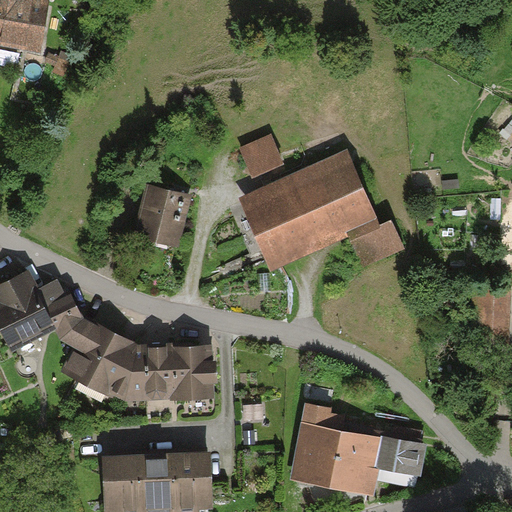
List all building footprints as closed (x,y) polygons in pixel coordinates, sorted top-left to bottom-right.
[(0,0),(0,34),(67,43),(72,0),(0,0)] [(282,163),(271,139),(243,151),(253,175),(282,163)] [(370,210),(349,164),(250,208),(271,255),(370,210)] [(197,192),(152,181),(140,230),(185,241),(197,192)] [(402,243),(392,221),(352,240),(362,262),(402,243)] [(0,284),(0,299),(2,304),(0,304),(0,324),(12,348),(57,325),(63,337),(81,345),(68,370),(126,398),(211,394),(209,348),(173,349),(173,345),(138,347),(74,314),(57,280),(37,290),(26,271),(0,284)] [(505,292),(476,290),(475,313),(483,314),(481,344),(503,345),(505,292)] [(334,406),(306,401),(293,477),(375,492),(377,481),(417,488),(420,474),(423,475),(429,441),(345,426),(347,414),(333,411),(334,406)] [(256,431),(243,431),(244,446),(257,445),(256,431)] [(211,447),(102,452),(104,511),(123,511),(214,508),(211,447)]
